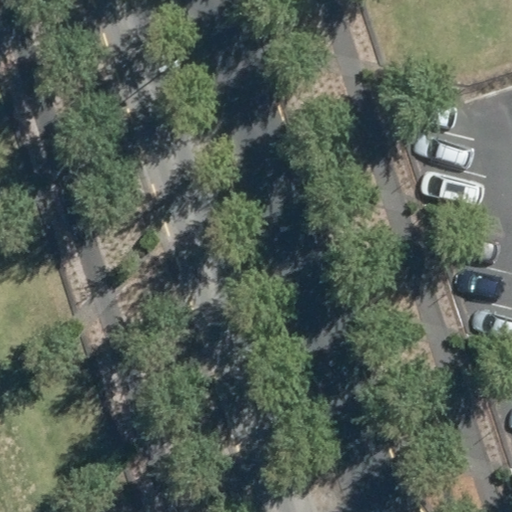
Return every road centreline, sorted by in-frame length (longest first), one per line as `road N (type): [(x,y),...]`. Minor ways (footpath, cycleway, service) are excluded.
road 1 (unclassified): [(280,511),(117,0)]
road 2 (unclassified): [(225,0),(383,511)]
